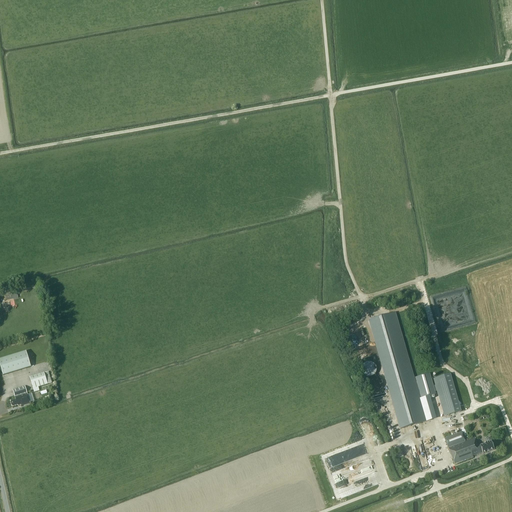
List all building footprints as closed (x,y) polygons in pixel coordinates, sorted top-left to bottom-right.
[(13,295),(12,290),(1,292),(2,301),(6,300),(5,296),(13,295)] [(394,314),(370,321),(401,429),(425,422),(394,314)] [(31,367),(26,352),(0,359),(0,366),(3,376),(31,367)] [(374,362),(372,361),(369,361),(367,362),(365,364),(364,366),(363,368),(363,370),(364,372),(366,374),(368,376),(370,376),(372,376),(374,375),(376,374),(377,372),(378,370),(378,367),(377,365),(376,363),(374,362)] [(34,392),(39,391),(38,387),(52,383),(49,375),(51,374),(50,371),(30,377),(34,392)] [(433,386),(429,374),(415,378),(421,398),(435,395),(433,388),(433,386)] [(435,387),(444,417),(461,412),(450,374),(433,379),(435,385),(433,386),(433,388),(435,387)] [(30,403),(25,386),(12,390),(16,400),(10,401),(12,407),(17,405),(17,406),(21,405),(21,406),(30,403)] [(478,446),(475,438),(465,441),(461,433),(449,438),(447,435),(443,436),(455,465),(474,457),(473,456),(481,453),(478,446)] [(491,441),(478,446),(481,453),(482,453),(483,454),(494,450),(491,441)] [(396,461),(406,460),(404,446),(396,448),(398,455),(396,456),(396,461)] [(419,452),(423,469),(430,467),(426,451),(419,452)]
